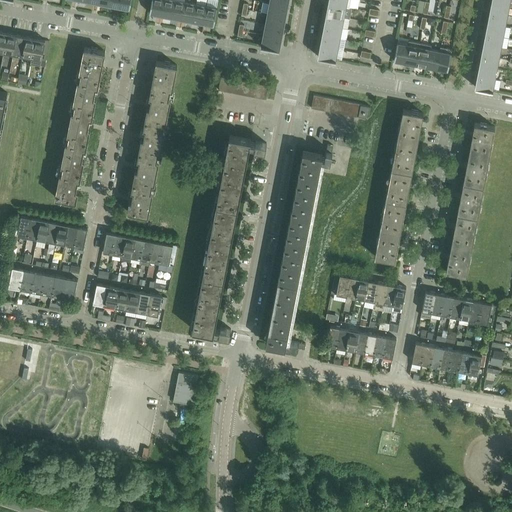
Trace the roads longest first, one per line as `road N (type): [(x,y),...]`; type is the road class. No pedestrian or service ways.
road 1 (residential): [(396,386),(451,98)]
road 2 (residential): [(79,324),(134,37)]
road 3 (residential): [(240,357),(286,111)]
road 4 (residential): [(79,324),(240,357)]
road 5 (residential): [(294,65),(134,37)]
road 6 (residential): [(451,98),(294,65)]
road 7 (residential): [(240,357),(396,386)]
road 8 (residential): [(134,37),(0,10)]
